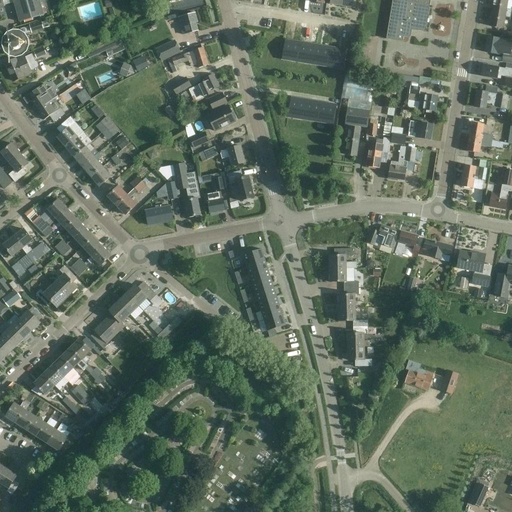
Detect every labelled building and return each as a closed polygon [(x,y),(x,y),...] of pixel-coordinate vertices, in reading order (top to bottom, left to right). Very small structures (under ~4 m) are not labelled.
[(14,3),(19,23),(45,15),(41,3),(48,1),(48,0),(0,0),(0,7),(4,6),(14,3)] [(343,0),(343,7),(355,8),(356,0),(343,0)] [(392,0),(386,39),(403,42),(404,37),(408,38),(410,30),(426,32),(430,6),(430,0),(392,0)] [(494,0),(492,13),(511,16),(511,8),(511,10),(507,9),(508,0),(494,0)] [(490,26),(503,29),(505,17),(510,18),(510,21),(511,21),(511,16),(492,13),(490,26)] [(177,19),(182,35),(198,31),(196,23),(198,23),(196,14),(177,19)] [(29,25),(32,34),(44,30),(44,29),(50,27),(48,21),(42,23),(41,21),(29,25)] [(12,52),(16,53),(20,52),(23,49),(24,45),(24,41),(22,38),(18,36),(14,35),(10,37),(7,41),(7,44),(9,50),(12,52)] [(121,37),(87,51),(89,57),(107,51),(109,55),(126,49),(121,37)] [(501,63),(511,64),(511,54),(511,46),(511,40),(504,40),(488,37),(485,53),(502,55),(501,63)] [(181,52),(175,40),(156,49),(162,61),(181,52)] [(282,60),(298,62),(301,43),(286,40),(282,60)] [(298,62),(312,65),(316,45),(301,43),(298,62)] [(312,65),(327,67),(330,48),(316,45),(312,65)] [(44,48),(34,52),(36,58),(46,54),(44,48)] [(168,60),(172,73),(179,71),(177,65),(189,62),(191,67),(198,65),(199,68),(209,65),(204,48),(193,51),(194,52),(168,60)] [(345,50),(330,48),(327,67),(342,70),(345,50)] [(6,64),(13,81),(31,73),(30,71),(38,68),(38,66),(37,62),(35,62),(32,54),(24,58),(24,56),(6,64)] [(145,56),(133,60),(137,70),(149,66),(145,56)] [(70,74),(78,69),(76,63),(67,68),(70,74)] [(123,63),(121,73),(132,75),(134,65),(123,63)] [(481,76),(497,79),(498,76),(505,77),(505,76),(511,77),(511,75),(511,69),(505,68),(505,69),(483,65),(481,76)] [(188,90),(194,102),(196,101),(197,102),(214,93),(212,90),(219,87),(213,75),(204,79),(205,82),(198,85),(188,90)] [(186,77),(171,86),(176,95),(191,86),(186,77)] [(431,79),(428,79),(420,77),(419,84),(430,86),(431,79)] [(31,102),(37,111),(54,99),(58,96),(52,87),(48,90),(44,84),(33,92),(37,98),(31,102)] [(419,110),(435,112),(438,97),(421,94),(421,95),(419,95),(421,88),(410,86),(408,101),(420,103),(419,110)] [(477,91),(474,107),(485,109),(486,104),(492,105),(492,107),(506,109),(508,99),(508,96),(501,95),(497,95),(498,88),(486,86),(485,93),(477,91)] [(222,93),(208,99),(213,111),(228,104),(222,93)] [(55,100),(59,97),(58,96),(54,99),(37,111),(44,120),(50,117),(54,122),(65,114),(61,109),(55,100)] [(288,117),(303,120),(306,101),(291,98),(288,117)] [(303,120),(318,122),(321,103),(306,101),(303,120)] [(336,105),(321,103),(318,122),(333,125),(336,105)] [(164,109),(171,119),(181,112),(169,106),(164,109)] [(228,106),(208,116),(215,131),(236,121),(228,106)] [(345,155),(356,157),(359,141),(360,141),(361,128),(360,128),(360,127),(368,128),(370,110),(347,107),(345,125),(348,126),(348,127),(347,126),(345,139),(348,139),(345,155)] [(66,148),(83,134),(82,134),(78,129),(74,133),(69,128),(75,123),(70,117),(57,129),(62,134),(58,138),(66,148)] [(101,122),(107,129),(113,124),(107,117),(101,122)] [(370,120),(369,134),(376,135),(378,121),(370,120)] [(408,137),(430,140),(433,125),(411,121),(408,137)] [(469,137),(492,141),(493,135),(488,134),(487,137),(482,137),(484,125),(472,123),(469,137)] [(113,124),(107,129),(113,136),(119,131),(113,124)] [(66,148),(74,158),(86,148),(81,142),(87,137),(84,132),(82,134),(83,134),(66,148)] [(205,132),(190,139),(194,148),(209,141),(205,132)] [(392,143),(405,145),(406,136),(393,134),(392,143)] [(119,143),(123,148),(130,142),(125,137),(119,143)] [(467,152),(479,154),(480,146),(491,148),(491,147),(502,149),(503,145),(508,146),(508,144),(497,142),(492,141),(469,137),(467,152)] [(367,167),(379,169),(382,153),(388,154),(390,139),(383,138),(382,145),(370,143),(367,167)] [(1,153),(9,163),(21,154),(12,144),(1,153)] [(230,157),(232,166),(245,162),(241,146),(220,152),(222,159),(230,157)] [(215,147),(199,154),(202,162),(218,155),(215,147)] [(389,178),(405,180),(406,169),(407,162),(415,163),(417,149),(400,147),(398,163),(391,162),(389,178)] [(74,158),(83,167),(96,156),(99,153),(95,149),(90,153),(86,148),(74,158)] [(9,175),(15,183),(27,173),(23,169),(29,164),(21,154),(9,163),(15,170),(9,175)] [(83,167),(91,177),(103,167),(98,161),(99,159),(96,156),(83,167)] [(116,156),(112,160),(117,166),(122,162),(116,156)] [(461,187),(473,189),(475,177),(478,177),(478,180),(488,181),(491,161),(480,160),(479,168),(476,168),(476,167),(465,165),(461,187)] [(176,182),(178,190),(186,189),(190,188),(187,174),(185,163),(173,165),(176,182)] [(111,177),(103,167),(91,177),(99,187),(111,177)] [(2,169),(0,170),(0,184),(4,190),(13,183),(2,169)] [(490,207),(505,210),(507,196),(508,191),(511,192),(511,190),(511,170),(505,169),(500,195),(492,193),(490,207)] [(244,201),(244,202),(251,200),(251,199),(254,198),(253,194),(254,193),(252,186),(251,186),(249,177),(243,178),(241,171),(228,175),(230,185),(236,183),(241,201),(244,201)] [(185,201),(188,218),(201,215),(198,199),(200,198),(197,181),(195,173),(187,174),(190,188),(186,189),(188,200),(185,201)] [(117,206),(126,216),(136,205),(129,198),(137,191),(139,193),(146,186),(144,185),(142,182),(137,177),(130,184),(134,189),(127,196),(117,206)] [(213,179),(215,191),(225,189),(223,177),(213,179)] [(165,184),(168,200),(179,198),(178,190),(176,182),(165,184)] [(108,197),(117,206),(127,196),(118,187),(108,197)] [(222,199),(220,193),(213,194),(214,201),(208,202),(210,214),(211,217),(218,215),(218,212),(225,211),(222,199)] [(42,234),(50,227),(57,220),(68,210),(59,200),(48,210),(53,215),(46,222),(41,217),(33,224),(42,234)] [(146,211),(149,226),(173,221),(170,206),(162,208),(162,205),(155,206),(156,209),(146,211)] [(76,219),(68,210),(57,220),(66,229),(76,219)] [(66,229),(74,238),(85,228),(76,219),(66,229)] [(395,243),(399,232),(381,225),(379,232),(371,229),(366,242),(375,246),(377,240),(378,240),(379,238),(383,239),(381,245),(393,249),(395,243)] [(50,227),(42,234),(46,238),(53,230),(50,227)] [(74,238),(83,247),(94,238),(85,228),(74,238)] [(27,255),(34,263),(49,252),(42,243),(32,251),(30,248),(29,248),(27,246),(33,241),(23,230),(13,237),(23,249),(27,255)] [(411,257),(417,259),(421,247),(415,245),(418,237),(402,232),(395,254),(402,256),(404,247),(413,250),(411,257)] [(13,237),(3,245),(13,257),(23,249),(13,237)] [(83,247),(91,257),(102,247),(94,238),(83,247)] [(59,252),(67,245),(63,240),(55,248),(59,252)] [(430,257),(440,260),(442,254),(450,256),(453,247),(426,240),(424,249),(432,251),(430,257)] [(67,245),(59,252),(63,256),(71,249),(67,245)] [(111,256),(102,247),(91,257),(100,266),(111,256)] [(243,255),(246,265),(265,259),(261,249),(243,255)] [(330,269),(346,269),(357,269),(357,262),(346,263),(346,256),(352,256),(352,249),(334,249),(334,256),(329,256),(330,269)] [(457,268),(482,272),(485,256),(477,254),(476,255),(460,252),(457,268)] [(18,262),(11,267),(19,277),(26,273),(24,271),(34,263),(27,255),(18,262)] [(76,271),(84,263),(80,259),(71,268),(75,272),(76,271)] [(265,259),(246,265),(249,274),(268,268),(265,259)] [(76,271),(85,280),(93,272),(84,263),(76,271)] [(55,285),(67,297),(77,288),(73,283),(77,279),(65,266),(60,271),(64,275),(55,285)] [(495,296),(507,298),(510,284),(511,284),(511,267),(509,267),(507,276),(498,275),(495,296)] [(249,274),(252,284),(271,278),(268,268),(249,274)] [(339,295),(339,308),(355,308),(355,295),(359,295),(358,282),(347,282),(346,269),(330,269),(330,283),(344,282),(344,295),(339,295)] [(489,288),(491,277),(473,273),(471,285),(489,288)] [(461,288),(469,288),(470,277),(461,277),(461,288)] [(0,299),(6,295),(5,294),(10,290),(5,283),(7,282),(4,278),(2,279),(0,279),(0,288),(1,290),(0,291),(0,299)] [(271,278),(252,284),(255,293),(274,287),(271,278)] [(410,278),(406,290),(413,292),(417,280),(410,278)] [(18,287),(13,281),(9,285),(14,290),(18,287)] [(135,286),(127,295),(138,306),(147,298),(150,301),(157,295),(144,283),(138,289),(135,286)] [(53,303),(57,307),(67,297),(55,285),(45,294),(41,289),(36,294),(48,307),(53,303)] [(258,303),(277,297),(274,287),(255,293),(258,303)] [(1,301),(6,305),(19,295),(15,290),(1,301)] [(118,303),(130,315),(138,306),(127,295),(118,303)] [(280,307),(277,297),(258,303),(261,312),(280,307)] [(121,323),(130,315),(118,303),(110,311),(112,314),(121,323)] [(264,322),(283,316),(280,307),(261,312),(264,322)] [(40,322),(43,319),(32,308),(29,311),(29,310),(19,319),(32,332),(41,323),(40,322)] [(348,334),(348,347),(365,347),(370,347),(370,341),(364,341),(364,334),(368,334),(368,321),(356,321),(355,308),(339,308),(339,322),(353,321),(353,334),(348,334)] [(121,324),(121,323),(112,314),(95,331),(96,332),(92,337),(104,350),(109,345),(107,343),(124,327),(121,324)] [(11,327),(23,340),(32,332),(19,319),(15,315),(7,323),(11,327)] [(286,326),(283,316),(264,322),(267,331),(286,326)] [(157,330),(165,338),(176,327),(172,323),(163,331),(159,327),(157,330)] [(23,340),(11,327),(3,336),(15,348),(23,340)] [(276,335),(274,329),(267,331),(269,338),(276,335)] [(157,337),(162,341),(165,338),(157,330),(154,332),(158,336),(157,337)] [(0,338),(0,351),(6,357),(15,348),(3,336),(0,338)] [(71,348),(86,363),(90,360),(86,356),(91,351),(91,350),(95,347),(86,337),(82,341),(80,339),(71,348)] [(145,348),(151,354),(157,348),(151,342),(145,348)] [(355,361),(355,367),(372,367),(372,360),(365,360),(365,347),(348,347),(348,361),(355,361)] [(77,364),(83,371),(88,366),(86,364),(86,363),(71,348),(62,357),(73,368),(77,364)] [(53,366),(64,378),(73,368),(62,357),(53,366)] [(409,361),(406,370),(410,372),(406,383),(428,390),(433,374),(428,372),(419,370),(421,365),(409,361)] [(44,375),(55,386),(64,378),(53,366),(44,375)] [(94,371),(99,377),(102,374),(97,368),(94,371)] [(447,370),(440,391),(452,395),(459,375),(447,370)] [(99,377),(94,371),(90,375),(95,380),(99,377)] [(31,391),(40,397),(43,393),(46,396),(55,386),(44,375),(34,384),(36,386),(31,391)] [(88,402),(89,403),(92,400),(78,386),(75,389),(87,402),(88,402)] [(87,402),(75,389),(72,392),(84,405),(87,402)] [(6,417),(17,424),(25,411),(29,404),(30,404),(35,396),(30,393),(26,400),(24,403),(23,402),(20,407),(14,404),(6,417)] [(81,412),(66,398),(63,401),(77,416),(81,412)] [(41,410),(45,403),(41,400),(37,407),(41,410)] [(45,403),(41,410),(45,412),(49,405),(45,403)] [(17,424),(27,431),(36,417),(25,411),(17,424)] [(58,421),(62,423),(66,417),(60,413),(57,417),(60,418),(58,421)] [(27,431),(38,437),(46,424),(36,417),(27,431)] [(38,437),(49,444),(57,431),(46,424),(38,437)] [(61,448),(66,451),(73,444),(73,441),(57,431),(49,444),(60,451),(61,448)] [(7,492),(12,495),(19,484),(14,480),(17,476),(7,469),(0,480),(0,483),(9,489),(7,492)] [(480,484),(471,504),(480,507),(488,487),(480,484)]
